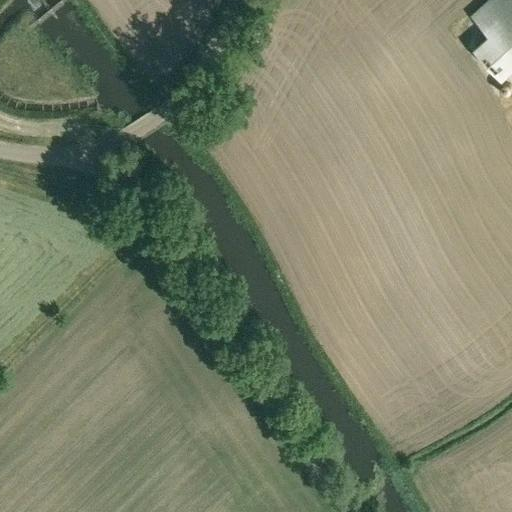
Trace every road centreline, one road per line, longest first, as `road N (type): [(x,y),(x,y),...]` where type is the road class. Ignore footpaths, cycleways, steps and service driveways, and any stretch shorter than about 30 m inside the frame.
road 1 (unclassified): [(348,511),(137,201),(78,152)]
road 2 (unclassified): [(78,152),(125,136),(166,109),(243,0)]
